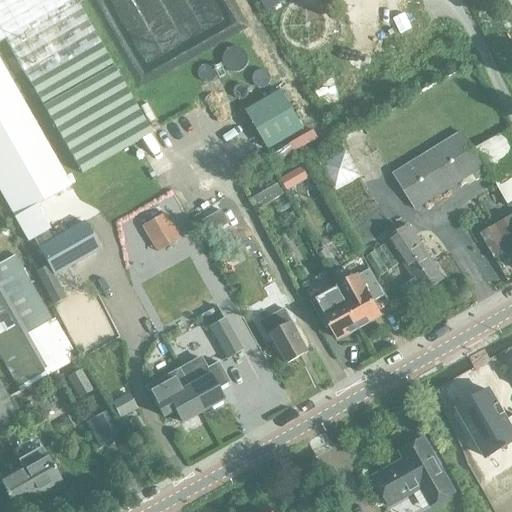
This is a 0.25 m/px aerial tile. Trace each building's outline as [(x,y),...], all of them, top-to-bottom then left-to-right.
[(99,43),(74,0),(0,0),(0,41),(4,40),(29,83),(80,174),(150,134),(99,43)] [(283,0),(261,0),(268,11),(284,1),(283,0)] [(99,250),(82,221),(52,239),(34,206),(70,186),(0,62),(0,193),(28,242),(32,239),(54,276),(99,250)] [(304,129),(281,91),(246,112),(268,150),(304,129)] [(497,136),(475,149),(508,207),(511,205),(511,141),(507,132),(498,137),(497,136)] [(414,210),(465,179),(483,168),(461,133),(392,175),(414,210)] [(337,188),(364,172),(349,147),(323,162),(337,188)] [(278,184),(265,191),(271,202),(284,194),(278,184)] [(156,253),(145,259),(155,277),(199,253),(176,207),(142,226),(156,253)] [(511,216),(511,215),(480,235),(494,258),(509,250),(511,254),(511,253),(511,216)] [(421,294),(444,279),(409,225),(386,239),(421,294)] [(0,359),(18,392),(73,360),(13,255),(0,262),(0,359)] [(359,328),(380,316),(372,302),(384,295),(369,269),(337,288),(339,292),(359,328)] [(334,274),(306,283),(311,296),(338,287),(334,274)] [(359,328),(339,292),(334,295),(339,304),(322,313),(338,340),(359,328)] [(224,318),(208,327),(226,359),(241,351),(224,318)] [(290,323),(269,335),(286,364),(307,353),(290,323)] [(223,400),(217,389),(229,383),(218,362),(204,369),(207,375),(188,386),(202,412),(223,400)] [(78,399),(91,391),(79,369),(66,377),(78,399)] [(179,369),(157,381),(181,423),(202,412),(188,386),(179,369)] [(0,424),(17,415),(0,384),(0,424)] [(473,400),(457,409),(486,458),(502,449),(502,450),(507,447),(507,446),(511,443),(511,416),(506,420),(503,415),(505,414),(504,413),(499,405),(500,405),(499,404),(497,405),(488,391),(478,397),(478,396),(473,399),(473,400)] [(121,414),(138,406),(131,392),(115,400),(121,414)] [(99,448),(118,437),(106,416),(87,427),(99,448)] [(455,492),(424,438),(399,453),(403,459),(373,476),(390,507),(413,494),(422,510),(455,492)] [(16,460),(36,497),(60,483),(44,453),(30,461),(26,454),(16,460)] [(8,473),(0,477),(0,490),(11,510),(36,497),(16,460),(5,466),(8,473)]
